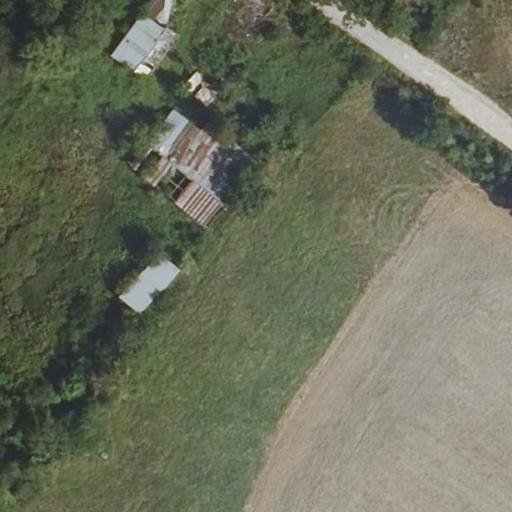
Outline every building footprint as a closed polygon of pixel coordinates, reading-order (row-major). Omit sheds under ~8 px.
[(150,0),(144,14),(171,27),(184,0),(150,0)] [(150,80),(178,36),(140,12),(112,56),(150,80)] [(219,18),(188,57),(200,67),(182,89),(204,107),(236,68),(220,55),(230,43),(238,49),(245,40),(219,18)] [(172,163),(153,185),(204,229),(260,164),(209,120),(200,131),(176,111),(148,143),(172,163)] [(119,298),(141,315),(180,269),(158,251),(119,298)]
